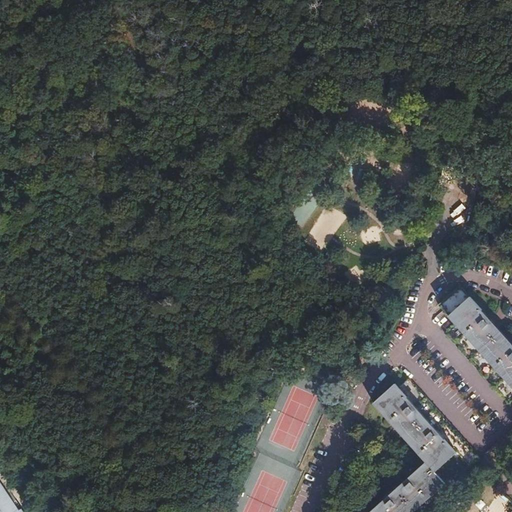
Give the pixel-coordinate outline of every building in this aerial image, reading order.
[(448,318),(511,389),(511,345),(465,293),(443,312),(448,318)] [(439,326),(511,408),(511,389),(448,318),(439,326)] [(316,359),(312,369),(325,375),(330,365),(316,359)] [(325,375),(312,369),(310,373),(323,379),(325,375)] [(407,376),(396,386),(401,391),(412,382),(407,376)] [(401,391),(454,451),(467,466),(478,456),(412,382),(401,391)] [(371,403),(423,460),(432,471),(454,451),(401,391),(396,386),(394,383),(371,403)] [(511,425),(478,456),(488,467),(511,445),(511,425)] [(364,511),(408,511),(442,482),(432,471),(423,460),(364,511)] [(22,511),(20,508),(18,509),(0,482),(0,511),(22,511)]
